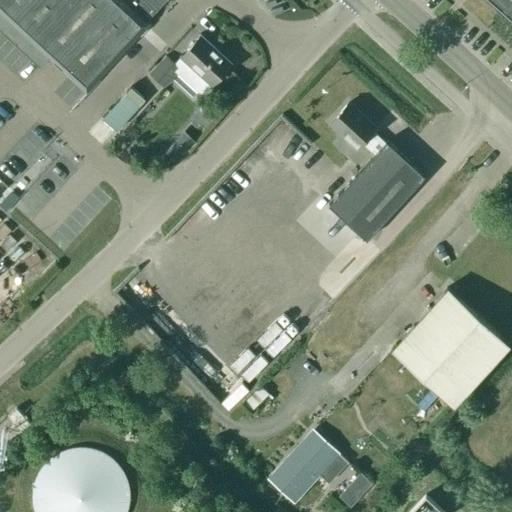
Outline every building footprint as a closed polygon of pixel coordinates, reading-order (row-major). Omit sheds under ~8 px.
[(0,0),(0,30),(40,67),(54,53),(70,68),(68,71),(86,88),(147,22),(146,21),(165,0),(0,0)] [(511,0),(494,0),(511,15),(511,0)] [(233,63),(200,33),(178,56),(212,86),(233,63)] [(178,72),(162,56),(147,72),(163,87),(178,72)] [(131,86),(126,92),(102,117),(116,130),(145,99),(131,86)] [(366,238),(425,175),(387,139),(385,141),(373,130),(375,127),(348,102),(330,121),(357,146),(361,142),(374,153),(328,203),(366,238)] [(187,150),(177,141),(166,153),(176,163),(187,150)] [(448,286),(416,321),(392,347),(453,403),(509,342),(448,286)] [(169,343),(187,323),(153,292),(135,312),(169,343)] [(214,356),(197,372),(221,398),(238,382),(214,356)] [(20,429),(30,421),(16,407),(7,415),(20,429)] [(22,432),(5,413),(0,417),(0,445),(4,449),(22,432)] [(275,480),(292,497),(317,471),(329,482),(348,461),(316,431),(306,442),(304,441),(291,456),(294,459),(275,480)] [(90,447),(81,446),(72,447),(64,449),(56,452),(49,457),(43,463),(38,470),(35,478),(33,486),(32,495),(33,504),(35,511),(34,511),(127,511),(129,504),(130,495),(129,486),(127,478),(124,470),(119,463),(113,457),(106,452),(98,449),(90,447)] [(403,500),(403,511),(435,511),(434,497),(403,500)]
